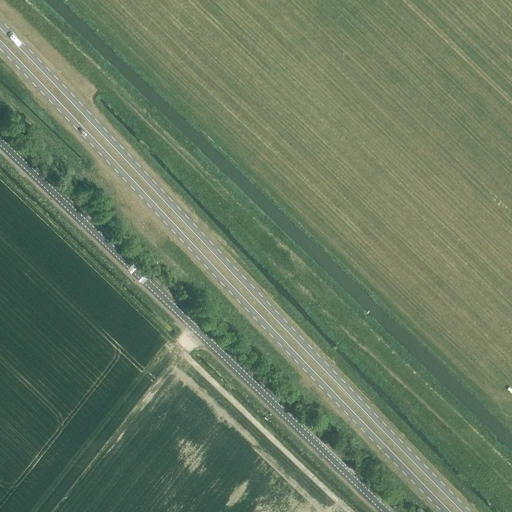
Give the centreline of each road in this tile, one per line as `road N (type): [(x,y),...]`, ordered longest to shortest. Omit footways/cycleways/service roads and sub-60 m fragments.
road 1 (primary): [(466,511),(0,24)]
road 2 (primary): [(0,45),(446,511)]
road 3 (unclassified): [(385,511),(0,142)]
